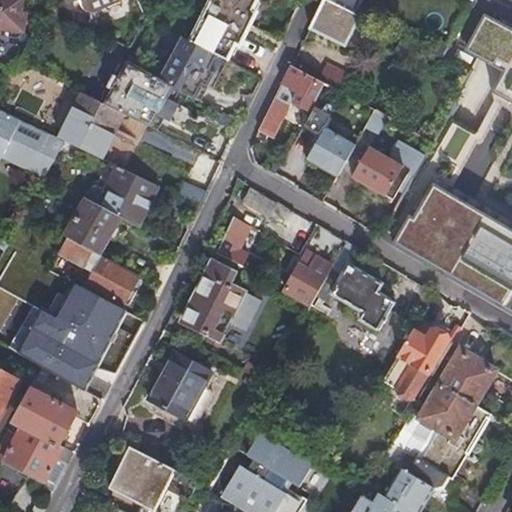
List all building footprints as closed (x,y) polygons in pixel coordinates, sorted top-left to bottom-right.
[(18,0),(0,0),(0,33),(20,35),(24,13),(18,12),(18,0)] [(73,0),(76,6),(77,6),(77,7),(78,7),(79,8),(80,9),(81,9),(82,10),(83,10),(84,10),(85,10),(86,10),(87,10),(88,10),(89,10),(89,9),(112,0),(62,0),(63,1),(65,0),(73,0)] [(210,0),(189,42),(217,57),(222,60),(225,61),(255,0),(210,0)] [(342,48),(357,17),(353,15),(323,0),(308,31),(342,48)] [(323,0),(353,15),(360,0),(323,0)] [(150,20),(170,31),(177,16),(157,6),(150,20)] [(511,30),(483,15),(466,47),(505,67),(491,93),(511,104),(511,231),(431,185),(411,219),(407,216),(391,243),(511,314),(511,30)] [(178,37),(157,78),(174,87),(179,90),(196,99),(202,85),(207,88),(215,73),(210,70),(217,57),(189,42),(178,37)] [(215,73),(222,60),(217,57),(210,70),(215,73)] [(157,78),(121,59),(114,72),(115,77),(109,88),(105,90),(101,97),(101,102),(125,115),(152,128),(159,116),(168,99),(174,87),(157,78)] [(323,61),(317,79),(333,84),(339,66),(323,61)] [(286,101),(308,112),(312,105),(322,84),(290,68),(257,134),(267,139),(286,101)] [(196,99),(201,101),(207,88),(202,85),(196,99)] [(179,90),(174,87),(168,99),(173,102),(179,90)] [(101,102),(82,93),(58,139),(66,143),(103,160),(125,115),(101,102)] [(159,116),(164,119),(172,123),(180,106),(173,102),(168,99),(159,116)] [(304,159),(334,176),(339,169),(352,146),(324,130),(329,120),(328,114),(312,105),(308,112),(300,127),(317,136),(304,159)] [(0,158),(3,152),(49,174),(66,143),(58,139),(0,111),(0,158)] [(384,117),(373,111),(363,128),(374,134),(384,117)] [(152,128),(158,131),(164,119),(159,116),(152,128)] [(400,191),(422,154),(398,140),(388,158),(366,146),(349,177),(383,196),(384,195),(386,191),(393,195),(397,189),(400,191)] [(136,226),(156,186),(115,166),(102,191),(106,193),(99,206),(119,216),(136,226)] [(240,202),(267,218),(276,203),(249,187),(240,202)] [(83,197),(62,236),(66,238),(97,255),(99,251),(119,216),(99,206),(83,197)] [(66,239),(55,259),(91,278),(101,259),(66,239)] [(331,267),(315,296),(326,302),(331,295),(363,313),(359,321),(377,331),(393,303),(375,293),(381,284),(350,266),(359,249),(345,241),(331,267)] [(315,296),(331,267),(314,257),(307,270),(298,265),(283,292),(309,306),(315,296)] [(101,259),(91,278),(87,285),(121,304),(135,278),(101,259)] [(180,320),(217,339),(226,322),(243,331),(259,301),(224,283),(230,271),(211,261),(180,320)] [(0,296),(0,342),(4,345),(11,332),(0,325),(0,303),(3,299),(0,296)] [(29,341),(100,378),(117,345),(69,320),(66,325),(59,321),(54,330),(39,322),(29,341)] [(428,334),(431,329),(417,321),(414,326),(428,334)] [(428,378),(430,375),(426,373),(447,339),(431,329),(428,334),(414,326),(397,355),(396,355),(380,382),(414,403),(428,378)] [(438,385),(473,406),(494,372),(459,350),(438,385)] [(148,402),(184,422),(210,374),(175,354),(148,402)] [(266,384),(269,378),(245,365),(241,371),(266,384)] [(45,371),(40,368),(29,387),(35,390),(45,371)] [(0,416),(19,382),(0,371),(0,416)] [(459,485),(498,420),(473,406),(438,385),(418,419),(426,424),(408,455),(459,485)] [(100,401),(73,386),(62,405),(76,412),(73,417),(87,425),(100,401)] [(12,420),(58,445),(73,417),(76,412),(62,405),(35,390),(29,387),(12,420)] [(252,409),(249,414),(258,419),(261,414),(252,409)] [(426,424),(418,419),(408,413),(389,443),(408,455),(426,424)] [(258,419),(275,429),(278,424),(261,414),(258,419)] [(67,464),(73,453),(58,445),(12,420),(0,441),(0,465),(1,466),(4,461),(30,474),(55,487),(57,483),(67,464)] [(240,467),(222,496),(247,511),(298,511),(303,506),(280,492),(287,481),(297,488),(310,468),(259,437),(251,451),(247,457),(253,461),(247,471),(240,467)] [(230,447),(247,457),(251,451),(234,441),(230,447)] [(475,511),(483,500),(459,485),(408,455),(389,443),(378,462),(396,472),(382,497),(393,504),(388,511),(419,511),(428,498),(439,504),(445,502),(447,500),(462,509),(464,511),(475,511)] [(193,511),(206,489),(128,449),(108,490),(140,506),(136,511),(193,511)] [(1,466),(0,465),(0,499),(8,504),(25,483),(30,474),(4,461),(1,466)] [(388,511),(393,504),(382,497),(364,486),(359,494),(348,511),(388,511)]
